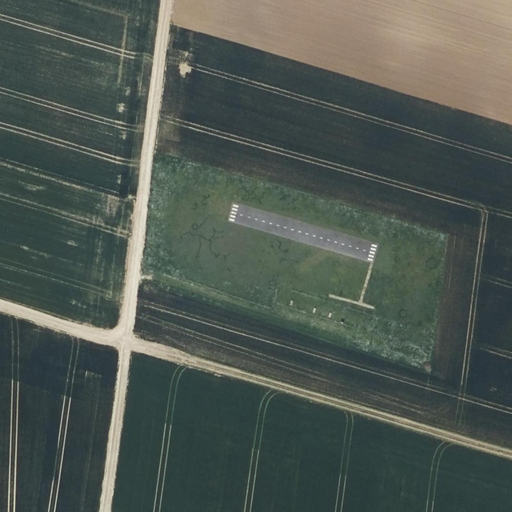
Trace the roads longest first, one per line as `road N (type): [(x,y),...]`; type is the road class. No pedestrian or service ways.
road 1 (track): [(511,457),(0,308)]
road 2 (track): [(92,511),(162,0)]
